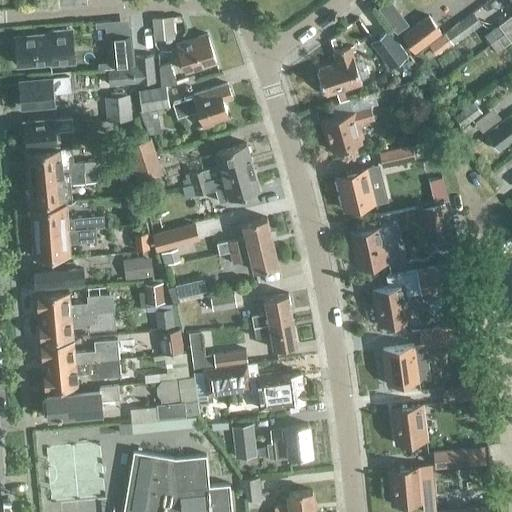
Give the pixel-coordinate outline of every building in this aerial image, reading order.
[(472,13),(443,33),(428,44),(435,53),(450,42),(451,44),(480,24),(472,13)] [(489,43),(497,38),(504,32),(511,26),(511,13),(483,35),(489,43)] [(443,33),(431,17),(405,36),(417,52),(428,44),(443,33)] [(511,26),(504,32),(497,38),(503,46),(511,39),(511,26)] [(16,46),(14,46),(15,64),(73,59),(70,31),(15,36),(16,46)] [(393,66),(405,57),(385,31),(374,40),(393,66)] [(112,65),(129,63),(126,33),(109,35),(112,65)] [(185,71),(216,60),(207,34),(176,44),(185,71)] [(326,94),(361,82),(350,46),(333,51),(336,62),(317,68),(322,82),(321,84),(323,90),(325,91),(326,94)] [(138,82),(154,80),(152,55),(136,57),(137,67),(108,70),(110,84),(138,81),(138,82)] [(161,85),(176,83),(169,62),(159,65),(161,85)] [(53,92),(69,90),(68,76),(19,80),(20,90),(18,90),(19,105),(22,105),(22,107),(54,104),(53,92)] [(227,83),(193,94),(193,96),(172,102),(177,116),(197,109),(203,126),(212,123),(212,121),(228,116),(223,100),(231,97),(227,83)] [(168,106),(165,89),(165,85),(137,90),(141,110),(138,110),(141,133),(160,133),(156,108),(168,106)] [(107,120),(111,120),(131,118),(128,94),(104,96),(106,108),(106,109),(107,120)] [(454,115),(462,126),(481,112),(479,109),(486,103),(481,97),(474,102),(473,100),(454,115)] [(460,127),(444,106),(433,114),(449,135),(460,127)] [(358,122),(373,118),(370,107),(355,111),(355,110),(320,120),(326,141),(329,141),(332,150),(361,142),(360,138),(362,137),(358,122)] [(511,115),(505,121),(486,135),(497,150),(511,139),(511,115)] [(56,130),(72,128),(71,116),(23,121),(25,132),(22,135),(23,141),(26,143),(26,146),(57,144),(57,141),(59,140),(58,132),(56,132),(56,130)] [(137,180),(161,172),(150,137),(126,145),(137,180)] [(218,164),(190,172),(193,183),(206,179),(217,176),(253,166),(246,142),(215,151),(218,164)] [(382,166),(414,158),(411,144),(378,152),(382,166)] [(28,176),(83,172),(92,171),(91,160),(73,161),(72,147),(60,148),(26,151),(26,154),(24,156),(25,162),(27,164),(28,176)] [(511,171),(511,161),(497,172),(502,178),(511,171)] [(366,167),(336,174),(344,209),(374,202),(386,199),(382,183),(378,169),(377,163),(366,166),(366,167)] [(206,179),(193,183),(196,194),(209,190),(214,188),(218,201),(228,198),(259,190),(253,166),(217,176),(206,179)] [(83,172),(28,176),(29,187),(27,190),(28,196),(30,198),(30,201),(71,198),(69,183),(97,181),(96,170),(92,171),(83,172)] [(145,219),(140,193),(128,196),(133,221),(145,219)] [(418,208),(426,244),(456,237),(453,225),(449,226),(443,202),(418,208)] [(102,215),(87,216),(72,217),(73,222),(66,223),(64,203),(31,206),(31,209),(29,211),(30,218),(32,220),(33,231),(94,226),(103,225),(102,215)] [(240,236),(227,240),(216,242),(219,253),(230,250),(230,251),(272,241),(266,217),(237,224),(240,236)] [(151,233),(156,250),(199,239),(194,222),(151,233)] [(393,223),(380,226),(350,232),(357,267),(400,258),(393,223)] [(94,226),(33,231),(34,243),(32,245),(32,252),(35,254),(35,257),(68,254),(68,242),(95,239),(94,226)] [(148,248),(146,231),(133,232),(135,249),(148,248)] [(272,241),(230,251),(231,257),(228,258),(229,263),(241,260),(241,259),(251,257),(254,270),(278,265),(272,241)] [(152,275),(150,256),(122,259),(124,278),(152,275)] [(36,286),(84,282),(83,268),(67,270),(66,261),(34,264),(36,286)] [(411,331),(409,319),(405,296),(449,288),(445,264),(406,272),(383,276),(385,287),(372,289),(378,324),(396,321),(398,334),(411,331)] [(178,296),(205,290),(203,278),(175,284),(178,296)] [(163,301),(161,281),(144,283),(146,302),(163,301)] [(86,294),(86,301),(69,303),(68,292),(36,295),(38,309),(41,309),(42,317),(96,311),(113,309),(112,292),(86,294)] [(212,310),(236,305),(233,293),(210,298),(212,310)] [(250,326),(292,318),(288,293),(264,297),(266,311),(251,314),(252,321),(249,322),(250,326)] [(173,325),(170,307),(154,309),(156,327),(173,325)] [(96,311),(42,317),(42,324),(39,324),(41,339),(73,336),(72,325),(89,323),(89,330),(115,327),(113,309),(96,311)] [(292,318),(250,326),(250,330),(254,330),(255,336),(271,334),(273,348),(297,344),(292,318)] [(448,326),(447,326),(418,329),(420,347),(464,341),(462,325),(448,326)] [(158,330),(161,353),(182,351),(180,328),(158,330)] [(93,340),(94,350),(74,352),(73,340),(41,344),(42,358),(45,358),(46,365),(118,358),(116,337),(93,340)] [(387,384),(418,379),(413,344),(383,348),(387,384)] [(215,366),(247,362),(245,349),(213,353),(215,366)] [(188,376),(185,352),(164,354),(166,371),(159,372),(160,379),(188,376)] [(214,366),(212,353),(190,356),(192,369),(214,366)] [(118,358),(46,365),(47,373),(44,373),(45,388),(77,385),(76,373),(88,372),(88,377),(120,374),(118,358)] [(478,361),(458,363),(461,385),(480,383),(478,361)] [(246,362),(202,368),(205,394),(248,388),(248,393),(260,391),(262,408),(278,406),(278,401),(305,398),(301,372),(274,375),(273,371),(257,374),(247,375),(246,362)] [(193,376),(159,380),(155,386),(156,395),(159,397),(160,403),(156,404),(158,418),(198,414),(196,400),(193,376)] [(100,400),(119,399),(117,385),(99,386),(99,389),(46,394),(48,416),(101,411),(100,400)] [(443,401),(475,397),(474,385),(442,389),(443,401)] [(395,443),(426,439),(421,403),(391,407),(395,443)] [(140,431),(139,422),(118,424),(119,433),(140,431)] [(252,422),(231,425),(235,457),(256,455),(252,422)] [(275,458),(289,456),(312,454),(308,424),(285,426),(285,427),(269,429),(270,435),(266,436),(267,442),(273,441),(275,458)] [(435,466),(486,461),(484,447),(434,451),(435,466)] [(231,511),(229,482),(208,484),(205,453),(175,456),(133,449),(121,511),(231,511)] [(391,504),(422,501),(419,465),(388,468),(391,504)] [(247,498),(261,497),(259,476),(239,478),(240,492),(246,491),(247,498)] [(314,511),(312,489),(288,492),(289,505),(269,507),(269,511),(314,511)]
